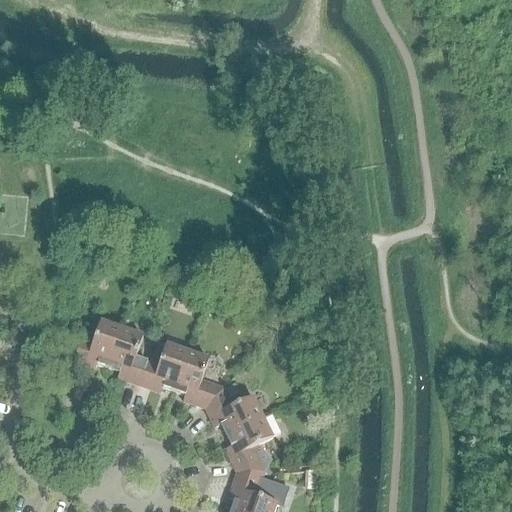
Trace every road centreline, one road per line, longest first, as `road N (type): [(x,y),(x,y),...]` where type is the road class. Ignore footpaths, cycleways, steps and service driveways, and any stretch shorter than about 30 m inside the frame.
road 1 (residential): [(33,340),(5,445),(7,467)]
road 2 (residential): [(147,511),(163,481),(146,459),(118,461),(105,485)]
